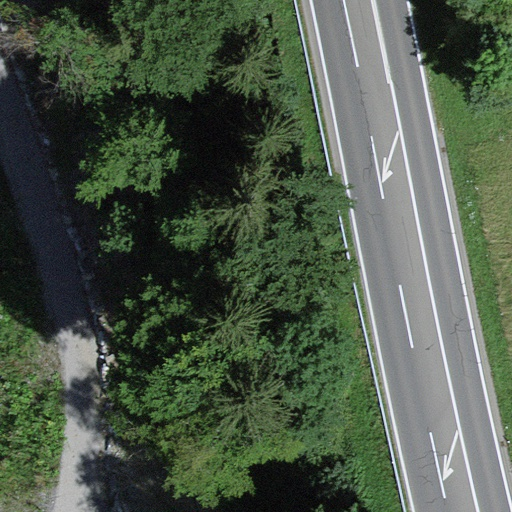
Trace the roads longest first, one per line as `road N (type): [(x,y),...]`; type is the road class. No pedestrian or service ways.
road 1 (trunk): [(459,511),(353,0)]
road 2 (track): [(0,76),(27,141),(75,312),(82,373),(73,511)]
